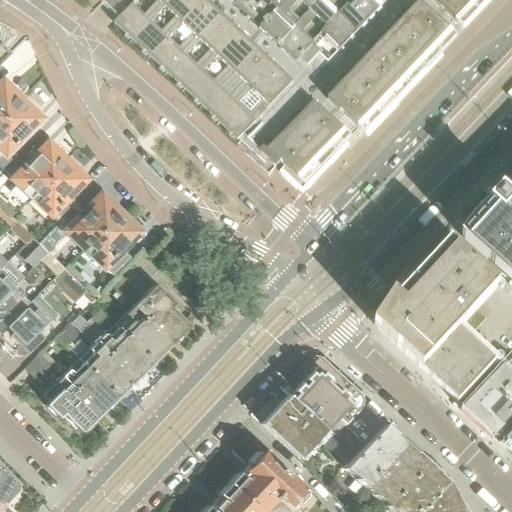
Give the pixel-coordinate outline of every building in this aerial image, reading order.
[(115,25),(132,41),(150,22),(165,7),(171,0),(156,0),(159,2),(144,17),(133,6),(119,20),(115,25)] [(132,41),(150,58),(168,39),(167,39),(182,24),(204,0),(171,0),(165,7),(177,19),(163,34),(150,22),(132,41)] [(167,75),(185,56),(200,41),(223,17),(205,0),(204,0),(182,24),(194,36),(180,51),(168,39),(150,58),(167,75)] [(228,0),(242,13),(254,0),(228,0)] [(254,0),(242,13),(260,30),(278,10),(267,0),(254,0)] [(277,46),(296,27),(284,16),(299,1),(310,12),(320,0),(288,0),(278,11),(278,10),(260,30),(277,46)] [(296,27),(277,46),(295,63),(299,59),(307,67),(318,55),(310,47),(314,44),(302,33),(316,17),(328,28),(339,16),(321,0),(320,0),(310,12),(296,27)] [(342,0),(341,1),(339,0),(321,0),(339,16),(354,0),(342,0)] [(354,0),(339,16),(357,33),(388,0),(354,0)] [(478,6),(483,0),(430,0),(461,29),(481,9),(478,6)] [(388,36),(421,68),(425,72),(456,39),(432,16),(419,4),(407,16),(403,12),(395,21),(399,25),(388,36)] [(340,51),(357,33),(339,16),(328,28),(328,29),(323,34),(340,51)] [(185,91),(203,72),(202,72),(217,57),(240,33),(223,17),(200,41),(212,52),(197,67),(185,56),(167,75),(185,91)] [(0,65),(11,54),(0,43),(2,38),(2,33),(1,28),(0,26),(0,65)] [(185,91),(202,108),(220,89),(220,88),(234,74),(258,50),(240,33),(217,57),(229,69),(215,84),(203,72),(185,91)] [(357,69),(390,100),(421,68),(388,36),(377,48),(373,44),(365,53),(369,57),(357,69)] [(220,125),(238,105),(237,105),(252,90),(275,66),(258,50),(234,74),(247,85),(232,100),(220,89),(202,108),(220,125)] [(250,117),(238,105),(220,125),(237,142),(255,123),(293,83),(275,66),(252,90),(264,102),(250,117)] [(392,102),(390,100),(357,69),(347,80),(343,76),(334,85),(338,89),(327,101),(360,132),(364,136),(379,120),(375,116),(379,112),(380,113),(392,102)] [(0,120),(19,102),(18,100),(18,97),(13,92),(9,91),(6,89),(3,92),(0,88),(0,120)] [(0,168),(3,171),(22,151),(14,143),(35,123),(29,118),(32,115),(30,112),(30,108),(25,104),(21,103),(19,102),(0,120),(0,168)] [(294,116),(338,159),(349,147),(342,140),(347,135),(336,125),(313,103),(302,115),(298,112),(294,116)] [(323,175),(338,159),(294,116),(289,120),(293,124),(282,136),(323,175)] [(323,175),(282,136),(271,147),(267,143),(259,152),(276,168),(279,165),(284,169),(279,174),(296,191),(301,185),(307,191),(323,175)] [(6,180),(27,200),(64,163),(63,162),(62,158),(57,153),(53,153),(51,150),(48,154),(42,148),(31,160),(22,151),(3,171),(8,177),(6,180)] [(56,224),(76,204),(67,195),(79,184),(74,178),(77,175),(75,173),(74,169),(69,165),(65,164),(64,163),(27,200),(48,221),(51,218),(56,224)] [(511,187),(503,196),(511,203),(511,187)] [(511,203),(503,196),(501,198),(475,228),(474,227),(463,239),(466,241),(477,251),(485,241),(511,266),(511,203)] [(59,231),(80,252),(117,215),(116,214),(115,210),(111,205),(107,205),(105,203),(102,206),(96,200),(84,212),(76,204),(56,224),(62,228),(59,231)] [(16,222),(0,206),(0,218),(10,228),(16,222)] [(111,276),(129,258),(128,257),(123,252),(124,250),(121,247),(132,236),(127,230),(130,227),(128,225),(127,221),(123,217),(119,216),(117,215),(80,252),(96,267),(102,273),(105,271),(111,276)] [(32,238),(0,267),(0,300),(20,280),(11,271),(31,251),(40,261),(48,253),(32,238)] [(499,288),(451,243),(374,327),(457,404),(498,360),(463,327),(499,288)] [(64,269),(48,253),(40,261),(39,262),(55,277),(63,269),(64,269)] [(131,306),(169,345),(176,338),(180,338),(184,334),(184,330),(187,327),(168,308),(172,304),(162,294),(173,283),(143,253),(132,265),(152,285),(131,306)] [(55,277),(52,280),(54,282),(53,283),(73,304),(85,292),(63,269),(55,277)] [(109,285),(116,291),(123,298),(133,288),(121,276),(116,281),(115,279),(109,285)] [(0,332),(30,301),(21,291),(27,285),(24,282),(21,279),(20,280),(0,300),(0,332)] [(126,301),(123,298),(116,291),(112,296),(122,306),(126,301)] [(30,301),(0,332),(0,341),(1,342),(1,347),(5,351),(10,351),(14,356),(20,357),(34,343),(39,339),(35,336),(46,325),(57,336),(74,320),(73,319),(80,313),(69,302),(55,316),(47,309),(43,314),(37,308),(30,301)] [(162,352),(169,345),(131,306),(114,324),(153,364),(162,356),(162,352)] [(153,364),(114,324),(103,334),(89,320),(85,323),(79,316),(75,320),(134,379),(140,373),(144,373),(153,364)] [(126,387),(134,379),(75,320),(71,324),(92,345),(78,359),(117,399),(126,391),(126,387)] [(67,346),(79,334),(70,325),(58,336),(67,346)] [(117,399),(78,359),(66,371),(57,361),(55,363),(42,351),(38,355),(97,416),(104,409),(108,409),(117,399)] [(90,423),(97,416),(38,355),(23,369),(32,378),(37,372),(51,386),(42,396),(48,402),(44,406),(56,419),(60,415),(79,434),(82,431),(86,431),(90,426),(90,423)] [(286,396),(332,437),(353,456),(382,425),(364,408),(360,411),(358,410),(360,406),(361,402),(360,397),(357,394),(321,361),(317,358),(313,358),(310,359),(307,361),(287,382),(286,382),(279,389),(280,390),(279,390),(286,396)] [(495,438),(511,420),(511,375),(504,368),(464,409),(495,438)] [(332,437),(286,396),(280,403),(280,404),(262,424),(261,424),(260,425),(261,427),(262,426),(297,459),(316,439),(324,445),(332,437)] [(354,480),(363,488),(403,444),(382,425),(353,456),(346,464),(342,468),(354,479),(354,480)] [(511,453),(511,429),(500,442),(501,443),(511,453)] [(324,445),(324,446),(330,452),(332,450),(346,464),(353,456),(332,437),(324,445)] [(383,506),(424,463),(403,444),(363,488),(371,495),(372,495),(383,506)] [(227,485),(256,511),(286,511),(304,493),(261,454),(260,456),(257,453),(248,462),(251,465),(250,466),(249,466),(241,474),(241,475),(240,477),(237,474),(227,485)] [(414,511),(443,480),(424,463),(383,506),(390,511),(414,511)] [(0,503),(3,500),(6,502),(16,492),(13,489),(15,487),(14,485),(16,483),(6,474),(4,476),(0,471),(0,503)] [(446,511),(455,502),(444,481),(443,480),(414,511),(446,511)] [(256,511),(227,485),(217,496),(220,498),(218,500),(218,499),(209,508),(210,509),(209,510),(206,507),(201,511),(256,511)] [(460,511),(455,502),(446,511),(460,511)]
